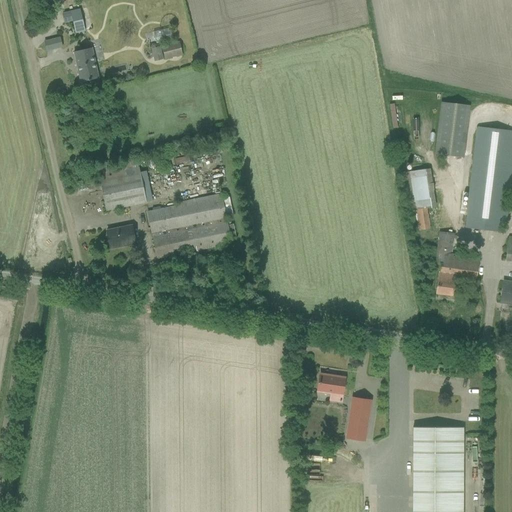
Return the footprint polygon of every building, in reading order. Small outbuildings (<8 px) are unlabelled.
[(71,12),(62,14),(64,23),(73,21),(76,33),(85,31),(80,9),(71,11),(71,12)] [(42,40),(43,51),(60,49),(59,38),(42,40)] [(187,41),(162,46),(165,60),(183,56),(182,54),(190,52),(187,41)] [(74,52),(81,83),(99,78),(92,48),(74,52)] [(435,155),(463,158),(469,106),(440,102),(435,155)] [(467,217),(465,228),(501,232),(502,223),(506,223),(511,174),(511,131),(477,127),(467,217)] [(99,173),(106,210),(146,202),(138,165),(99,173)] [(148,212),(157,259),(231,244),(230,240),(236,239),(233,224),(227,225),(225,215),(231,214),(228,199),(222,200),(221,194),(177,203),(178,206),(148,212)] [(428,209),(416,211),(419,231),(431,229),(428,209)] [(107,231),(110,249),(135,243),(132,226),(121,228),(122,231),(118,232),(117,229),(107,231)] [(439,232),(436,260),(441,261),(438,283),(436,293),(455,296),(458,276),(476,279),(477,269),(479,258),(452,254),(455,234),(439,232)] [(501,302),(511,303),(511,281),(504,280),(501,302)] [(423,293),(422,301),(433,302),(434,294),(433,294),(434,291),(429,290),(428,294),(423,293)] [(330,400),(341,402),(345,379),(320,375),(318,391),(331,394),(330,400)] [(346,438),(364,441),(370,401),(352,398),(346,438)] [(412,511),(462,511),(463,428),(413,428),(412,511)]
